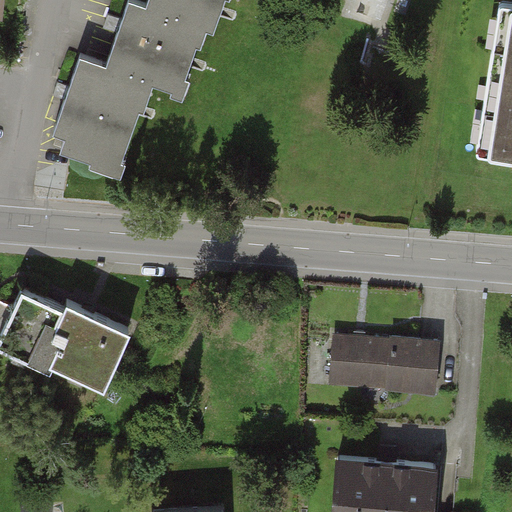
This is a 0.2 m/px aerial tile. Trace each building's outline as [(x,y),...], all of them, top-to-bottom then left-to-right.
[(61,150),(120,172),(153,81),(185,92),(208,27),(217,30),(228,0),(147,0),(147,1),(143,0),(130,0),(108,63),(82,53),(55,128),(68,132),(61,150)] [(511,157),(511,6),(501,5),(480,153),(511,157)] [(104,385),(131,329),(67,298),(63,307),(22,288),(14,304),(4,299),(0,307),(0,342),(3,336),(104,385)] [(335,334),(332,380),(434,387),(438,338),(392,335),(392,338),(335,334)] [(331,511),(432,511),(436,467),(335,460),(331,511)]
